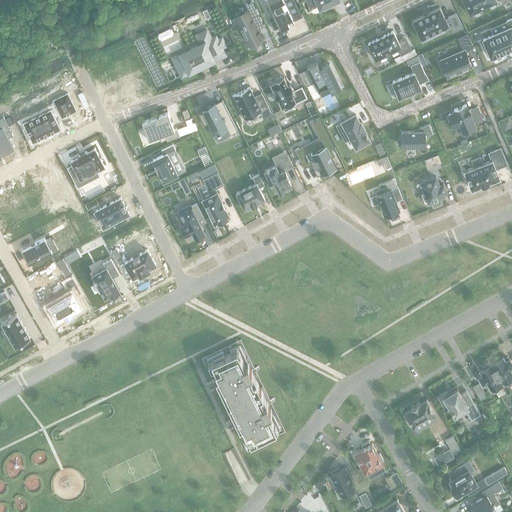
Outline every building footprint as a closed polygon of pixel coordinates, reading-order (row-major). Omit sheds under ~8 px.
[(0,0),(0,9),(19,0),(18,0),(0,0)] [(263,38),(258,28),(264,25),(252,0),(251,0),(252,2),(245,5),(249,12),(240,16),(244,23),(236,27),(243,40),(245,39),(248,45),(255,41),(263,38)] [(294,0),(266,0),(276,19),(270,21),(274,29),(280,27),(281,29),(289,25),(288,23),(302,16),(294,0)] [(463,0),(470,13),(496,0),(500,0),(503,4),(510,0),(509,0),(463,0)] [(440,7),(412,21),(413,21),(421,38),(448,25),(447,23),(451,21),(455,29),(462,25),(455,13),(448,16),(449,18),(446,20),(440,7)] [(484,38),(483,39),(484,40),(491,56),(492,57),(493,57),(501,53),(509,49),(511,47),(511,18),(506,21),(509,27),(501,31),(493,34),(493,35),(484,39),(484,38)] [(174,26),(159,33),(163,40),(177,33),(174,26)] [(383,35),(368,43),(376,58),(397,48),(401,55),(403,54),(411,50),(411,49),(405,37),(398,41),(393,30),(383,35)] [(223,54),(220,49),(226,46),(222,37),(216,40),(215,37),(211,39),(208,33),(198,38),(201,44),(196,47),(196,46),(195,46),(196,48),(193,50),(192,48),(191,48),(192,49),(185,52),(185,51),(184,52),(185,53),(182,54),(181,53),(184,60),(175,64),(176,65),(179,63),(184,74),(181,75),(181,76),(185,74),(184,73),(198,66),(198,67),(200,66),(201,68),(201,66),(204,65),(205,66),(205,64),(213,60),(212,59),(223,54)] [(464,50),(440,60),(447,77),(472,66),(465,50),(473,47),(467,35),(459,39),(464,50)] [(411,50),(403,54),(406,59),(417,54),(414,49),(411,50)] [(413,72),(392,81),(399,97),(421,88),(417,78),(425,75),(420,61),(410,65),(413,72)] [(317,62),(307,67),(308,69),(313,80),(318,91),(329,86),(331,92),(341,87),(329,63),(319,68),(317,62)] [(275,81),(271,83),(275,91),(275,92),(278,98),(279,98),(282,105),(291,101),(292,104),(295,103),(307,97),(302,86),(293,90),(290,83),(288,85),(283,76),(282,76),(280,75),(276,77),(276,80),(274,80),(275,81)] [(232,93),(248,86),(247,82),(231,89),(232,93)] [(250,86),(232,95),(233,96),(233,95),(245,118),(244,119),(245,119),(260,111),(264,118),(272,114),(261,93),(260,93),(262,95),(256,98),(255,96),(254,96),(249,87),(250,87),(250,86)] [(25,120),(24,121),(24,122),(33,139),(33,140),(34,140),(34,139),(43,135),(44,135),(50,132),(51,132),(50,131),(59,127),(60,127),(60,126),(55,117),(61,114),(62,116),(61,116),(62,117),(63,117),(75,111),(76,110),(76,109),(68,94),(68,93),(67,93),(54,99),(53,100),(54,100),(57,107),(52,109),(51,108),(51,107),(50,108),(41,112),(40,113),(34,116),(34,115),(33,116),(34,116),(25,120)] [(203,112),(199,114),(204,125),(209,123),(215,135),(225,130),(227,135),(237,130),(237,131),(238,131),(222,100),(223,102),(216,105),(214,102),(216,105),(212,107),(211,105),(202,109),(202,108),(201,108),(203,112)] [(455,111),(448,114),(451,120),(450,121),(452,127),(460,123),(463,132),(465,131),(466,132),(467,132),(467,131),(469,130),(468,128),(475,126),(473,123),(483,119),(477,106),(470,109),(469,107),(467,108),(466,104),(454,109),(455,111)] [(167,112),(142,122),(149,140),(165,134),(167,141),(180,136),(177,128),(174,129),(172,123),(170,124),(168,119),(170,118),(167,112)] [(355,113),(342,120),(357,146),(370,139),(365,130),(366,130),(361,121),(360,121),(355,113)] [(0,156),(2,155),(1,153),(1,152),(6,150),(2,140),(9,137),(13,135),(8,125),(13,123),(10,116),(5,118),(7,123),(0,126),(0,156)] [(298,148),(295,150),(298,156),(304,168),(312,164),(317,164),(321,163),(324,169),(334,164),(334,165),(336,164),(332,156),(338,154),(319,116),(325,129),(318,132),(322,140),(325,147),(318,150),(315,143),(312,145),(311,145),(300,150),(298,148)] [(278,124),(268,129),(270,135),(281,130),(278,124)] [(419,131),(401,131),(402,146),(425,145),(425,137),(433,134),(429,124),(419,128),(419,131)] [(380,142),(375,145),(380,156),(385,153),(380,142)] [(163,154),(153,160),(163,181),(178,174),(168,154),(176,150),(173,144),(161,150),(163,154)] [(205,146),(197,150),(200,155),(207,151),(205,146)] [(72,160),(71,160),(71,161),(73,164),(78,173),(71,176),(78,188),(85,184),(84,182),(85,181),(84,179),(83,180),(82,178),(97,170),(103,166),(105,166),(104,165),(95,149),(95,148),(94,148),(87,152),(86,151),(85,151),(85,152),(80,155),(80,154),(79,154),(79,155),(79,156),(72,160)] [(466,173),(463,174),(466,183),(469,182),(471,188),(471,189),(472,188),(481,185),(490,182),(490,181),(498,178),(499,178),(500,178),(499,177),(496,169),(507,165),(500,148),(489,153),(491,160),(483,163),(480,157),(472,160),(474,167),(465,170),(464,170),(465,171),(466,173)] [(438,154),(431,157),(434,164),(441,162),(438,154)] [(288,176),(285,170),(293,166),(287,155),(280,158),(282,161),(271,167),(265,170),(269,178),(268,178),(272,184),(275,183),(279,191),(285,188),(291,185),(287,176),(288,176)] [(214,164),(206,168),(208,173),(217,169),(214,164)] [(217,173),(203,180),(211,195),(203,199),(207,207),(206,207),(210,215),(211,215),(215,223),(218,221),(220,221),(226,218),(228,217),(228,216),(229,216),(217,192),(215,189),(223,185),(217,173)] [(237,192),(236,192),(236,193),(237,193),(244,208),(244,209),(245,209),(245,208),(251,205),(252,205),(257,203),(257,202),(264,199),(265,199),(264,198),(259,188),(265,185),(259,173),(252,177),(255,183),(237,192)] [(446,191),(443,183),(439,185),(436,176),(421,182),(425,192),(421,193),(425,202),(429,201),(430,204),(441,200),(439,196),(443,195),(442,193),(446,191)] [(377,194),(370,197),(373,205),(380,203),(385,215),(399,209),(396,201),(403,199),(398,186),(387,190),(386,186),(380,188),(375,190),(377,194)] [(104,206),(95,210),(104,226),(129,213),(126,208),(126,207),(123,202),(120,197),(111,202),(104,205),(104,206)] [(95,199),(84,205),(87,212),(99,206),(95,199)] [(203,216),(196,202),(179,211),(185,224),(181,226),(186,235),(192,231),(195,237),(204,233),(197,219),(203,216)] [(31,245),(22,249),(28,261),(29,263),(31,262),(36,259),(37,259),(37,258),(43,255),(43,256),(44,255),(49,252),(52,251),(47,242),(52,239),(50,236),(45,238),(45,237),(34,243),(35,244),(32,246),(31,245)] [(117,248),(110,251),(125,278),(132,274),(133,276),(139,273),(140,274),(140,275),(150,269),(150,268),(149,267),(156,263),(147,249),(125,262),(117,248)] [(62,259),(55,263),(59,269),(65,266),(66,265),(62,259)] [(105,267),(92,275),(97,283),(95,284),(100,292),(102,291),(105,297),(110,294),(111,295),(120,291),(115,282),(115,281),(114,281),(112,278),(119,274),(111,259),(103,263),(105,267)] [(48,304),(48,305),(57,320),(65,316),(66,317),(73,313),(72,311),(81,307),(75,296),(81,292),(73,278),(72,279),(66,282),(71,292),(48,304)] [(4,291),(0,293),(0,302),(8,298),(4,291)] [(16,313),(1,321),(15,345),(19,343),(26,339),(30,337),(25,327),(22,322),(16,313)] [(285,431),(256,371),(241,339),(201,358),(205,365),(175,379),(213,457),(223,453),(222,452),(238,445),(243,443),(246,450),(285,431)] [(511,381),(511,371),(510,368),(511,366),(511,362),(510,358),(505,361),(503,356),(501,357),(500,355),(493,360),(494,361),(492,363),(493,363),(492,363),(505,386),(511,381)] [(505,386),(492,363),(491,364),(489,365),(488,363),(481,367),(482,369),(480,370),(483,374),(479,377),(483,384),(487,381),(494,393),(505,386)] [(479,382),(473,386),(480,400),(487,396),(479,382)] [(480,414),(466,390),(461,394),(457,388),(448,394),(446,390),(445,390),(446,391),(440,395),(439,394),(438,394),(444,404),(448,402),(452,409),(453,411),(455,414),(465,408),(471,419),(480,414)] [(435,414),(426,399),(420,403),(419,402),(411,407),(411,408),(405,412),(414,427),(435,414)] [(452,436),(444,440),(453,454),(461,450),(452,436)] [(486,444),(482,437),(475,441),(479,449),(486,444)] [(355,452),(365,471),(382,462),(372,442),(362,448),(362,449),(355,452)] [(356,487),(345,466),(341,468),(340,467),(330,472),(338,487),(334,489),(339,498),(348,493),(347,491),(356,487)] [(476,483),(469,470),(450,480),(453,486),(451,487),(456,495),(470,487),(473,492),(487,484),(484,478),(476,483)] [(403,483),(396,472),(390,475),(396,486),(403,483)] [(498,503),(492,493),(501,487),(498,482),(482,492),(484,496),(471,505),(475,511),(496,511),(494,507),(496,506),(495,505),(498,503)] [(372,504),(365,492),(359,495),(366,507),(372,504)] [(404,511),(397,499),(387,505),(376,511),(404,511)]
